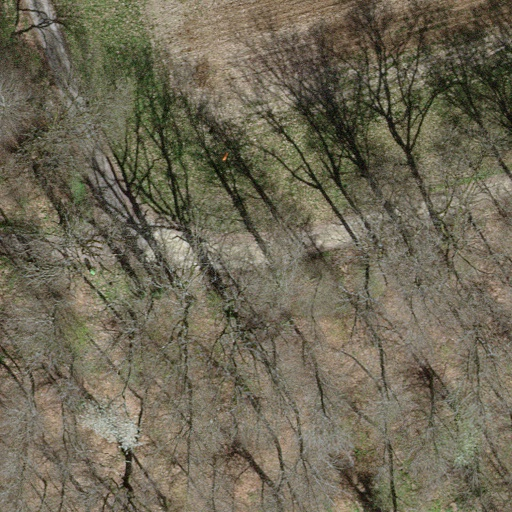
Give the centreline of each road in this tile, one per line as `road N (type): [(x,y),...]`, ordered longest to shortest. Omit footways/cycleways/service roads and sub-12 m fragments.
road 1 (track): [(511,185),(230,256),(132,236)]
road 2 (track): [(132,236),(37,0)]
